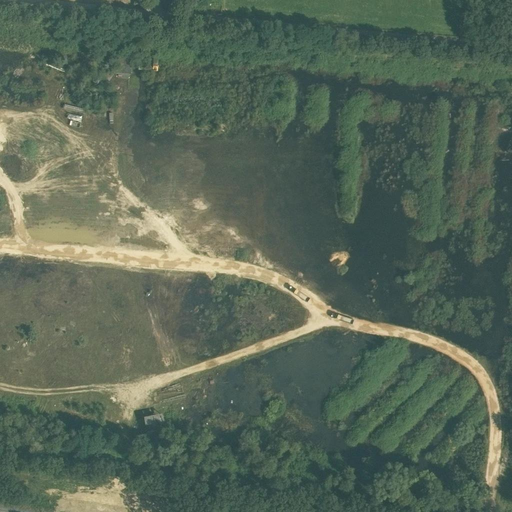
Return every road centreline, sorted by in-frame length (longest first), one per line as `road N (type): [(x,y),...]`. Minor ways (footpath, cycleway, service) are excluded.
road 1 (track): [(501,511),(491,473),(493,407),(475,371),(431,344),(353,324),(326,320),(145,392),(0,391)]
road 2 (track): [(0,243),(220,266),(288,289),(326,320)]
road 3 (track): [(104,164),(190,265)]
road 4 (track): [(0,1),(127,13)]
